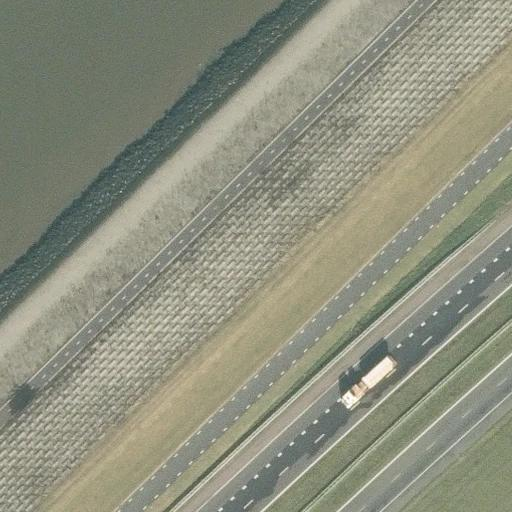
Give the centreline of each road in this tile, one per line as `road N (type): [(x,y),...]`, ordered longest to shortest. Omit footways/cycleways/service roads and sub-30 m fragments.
road 1 (unclassified): [(134,511),(511,142)]
road 2 (motorway): [(511,266),(243,511)]
road 3 (motorway): [(360,511),(511,372)]
